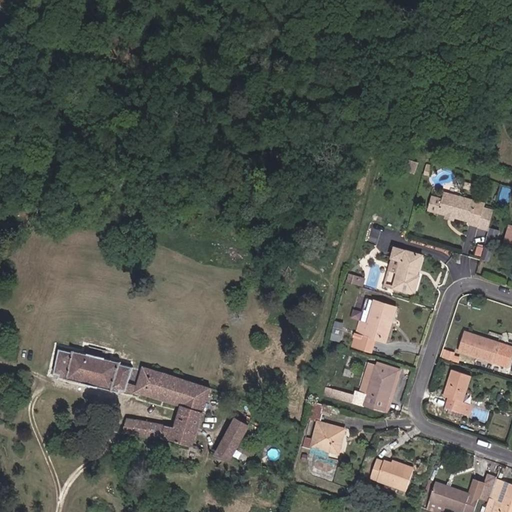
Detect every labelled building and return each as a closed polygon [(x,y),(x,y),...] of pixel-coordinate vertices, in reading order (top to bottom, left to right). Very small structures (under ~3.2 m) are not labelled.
[(485,205),(445,193),(439,212),(469,221),(468,224),(479,227),(479,226),(484,210),(485,205)] [(488,229),(493,212),(484,210),(479,226),(488,229)] [(495,242),(499,229),(490,226),(486,239),(495,242)] [(398,244),(395,254),(404,257),(394,284),(414,292),(420,275),(418,274),(425,255),(398,244)] [(385,281),(394,284),(404,257),(395,254),(385,281)] [(365,297),(358,318),(366,321),(374,299),(365,297)] [(391,320),(396,307),(374,299),(366,321),(358,318),(354,330),(372,336),(373,333),(383,337),(386,329),(389,320),(391,320)] [(465,329),(458,348),(493,361),(494,359),(507,364),(511,350),(499,345),(500,342),(465,329)] [(354,330),(349,345),(367,352),(372,336),(354,330)] [(120,393),(126,394),(129,386),(134,370),(120,367),(121,364),(72,353),(71,357),(59,355),(55,378),(60,379),(60,382),(82,387),(99,390),(120,395),(120,393)] [(391,372),(373,366),(365,388),(364,390),(350,386),(345,399),(378,410),(391,372)] [(469,374),(448,366),(439,392),(443,394),(439,403),(461,411),(465,401),(461,400),(469,374)] [(145,371),(138,388),(136,395),(183,407),(176,429),(128,421),(122,437),(173,444),(193,450),(203,414),(212,417),(218,414),(225,394),(145,371)] [(129,386),(126,394),(136,397),(136,395),(138,388),(129,386)] [(264,420),(267,412),(242,401),(233,419),(235,421),(216,456),(229,460),(237,446),(240,448),(237,452),(252,461),(257,452),(240,443),(257,416),(264,420)] [(333,443),(337,430),(315,422),(306,447),(333,456),(337,445),(333,443)] [(333,443),(337,445),(341,432),(337,430),(333,443)] [(382,465),(374,462),(366,480),(403,493),(410,471),(393,465),(392,467),(382,463),(382,465)] [(500,505),(506,486),(493,481),(486,501),(492,503),(500,505)] [(434,485),(428,504),(445,510),(451,511),(473,511),(482,485),(472,482),(467,496),(434,485)] [(500,505),(492,503),(488,511),(511,511),(511,488),(506,486),(500,505)]
